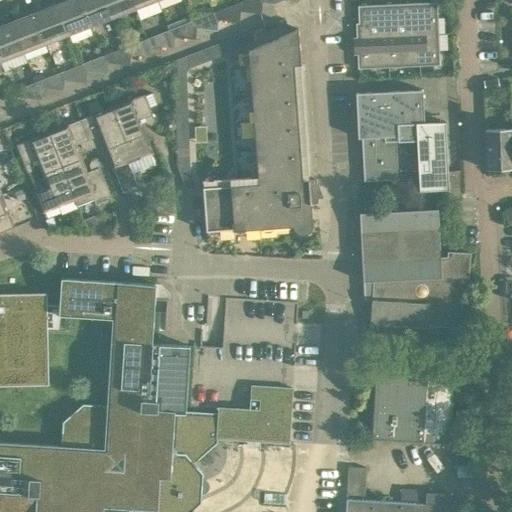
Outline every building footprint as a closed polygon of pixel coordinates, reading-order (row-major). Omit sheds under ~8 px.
[(80,0),(64,0),(56,3),(68,34),(90,26),(80,0)] [(80,0),(90,26),(112,17),(105,0),(80,0)] [(131,0),(105,0),(112,17),(135,8),(131,0)] [(131,0),(135,8),(156,0),(131,0)] [(258,0),(245,0),(237,3),(237,11),(240,12),(262,13),(262,3),(259,2),(258,0)] [(359,23),(356,23),(357,41),(362,40),(362,51),(358,51),(358,69),(441,64),(438,18),(437,1),(358,6),(358,7),(359,23)] [(56,3),(33,12),(45,43),(68,34),(56,3)] [(237,3),(214,12),(215,21),(218,21),(240,22),(240,12),(237,11),(237,3)] [(33,12),(11,21),(23,52),(45,43),(33,12)] [(214,12),(193,20),(193,29),(196,29),(218,31),(218,21),(215,21),(214,12)] [(193,20),(191,21),(190,17),(167,26),(169,29),(171,29),(170,37),(174,37),(196,39),(196,29),(193,29),(193,20)] [(1,60),(23,52),(11,21),(0,24),(0,63),(2,63),(1,60)] [(313,224),(313,223),(312,203),(318,203),(317,179),(300,180),(300,174),(302,174),(294,64),(301,63),(299,28),(249,51),(251,83),(258,83),(259,93),(252,93),(253,111),(260,110),(261,120),(254,121),(255,138),(262,138),(263,148),(256,148),(258,166),(265,165),(265,175),(258,176),(259,183),(204,187),(206,224),(218,224),(218,230),(293,225),(293,226),(294,228),(295,230),(297,232),(298,233),(299,233),(301,234),(303,234),(305,234),(307,233),(309,232),(311,231),(312,229),(312,228),(313,226),(313,224)] [(171,29),(169,29),(149,37),(149,46),(152,47),(173,48),(174,37),(170,37),(171,29)] [(149,37),(127,46),(126,55),(130,55),(152,56),(152,47),(149,46),(149,37)] [(236,38),(175,62),(179,166),(185,183),(191,181),(187,72),(188,69),(240,49),(236,38)] [(127,46),(105,54),(105,63),(108,64),(129,65),(130,55),(126,55),(127,46)] [(105,54),(83,63),(83,72),(86,72),(108,73),(108,64),(105,63),(105,54)] [(83,63),(61,72),(60,80),(64,80),(85,81),(86,72),(83,72),(83,63)] [(33,75),(35,82),(39,80),(39,89),(42,89),(64,90),(64,80),(60,80),(61,72),(45,78),(42,71),(33,75)] [(500,87),(498,78),(484,81),(486,89),(500,87)] [(39,80),(35,82),(16,90),(19,98),(42,99),(42,89),(39,89),(39,80)] [(446,120),(438,121),(437,116),(425,116),(424,89),(356,93),(358,116),(361,116),(365,181),(419,178),(420,189),(449,188),(450,199),(460,198),(459,171),(448,172),(446,120)] [(144,95),(112,107),(125,141),(145,134),(139,120),(144,118),(146,122),(150,124),(155,122),(144,95)] [(112,107),(80,119),(91,148),(96,146),(98,141),(96,136),(101,134),(106,148),(125,141),(112,107)] [(80,119),(49,131),(62,166),(81,158),(75,144),(80,143),(82,147),(86,150),(91,148),(80,119)] [(487,169),(511,168),(511,128),(486,129),(487,169)] [(37,160),(42,174),(62,166),(49,131),(16,144),(28,173),(32,171),(34,165),(32,162),(37,160)] [(125,141),(106,148),(123,191),(138,185),(129,162),(152,153),(145,134),(125,141)] [(87,172),(81,158),(62,166),(76,199),(91,193),(96,204),(111,198),(96,158),(91,160),(89,166),(91,170),(87,172)] [(62,166),(42,174),(47,187),(43,189),(41,184),(36,181),(31,183),(43,213),(76,199),(62,166)] [(0,194),(0,232),(14,227),(1,194),(0,194)] [(365,299),(372,300),(371,325),(429,328),(430,326),(450,327),(449,335),(465,335),(470,253),(447,251),(447,257),(440,257),(438,215),(359,218),(363,281),(364,281),(365,299)] [(94,219),(86,222),(90,234),(100,235),(94,219)] [(219,438),(219,413),(186,411),(190,346),(153,343),(155,305),(156,300),(156,284),(62,278),(60,303),(47,303),(47,292),(0,293),(0,385),(49,384),(48,327),(112,325),(106,404),(84,402),(63,421),(62,445),(0,440),(0,511),(192,511),(202,503),(203,493),(205,493),(206,492),(207,492),(209,490),(210,488),(210,486),(210,485),(209,482),(208,481),(207,480),(206,479),(204,478),(204,473),(195,462),(210,449),(216,444),(218,443),(218,442),(219,438)] [(454,370),(428,368),(375,365),(370,439),(449,444),(454,370)] [(250,410),(219,408),(219,413),(219,438),(248,440),(248,444),(256,445),(261,441),(289,442),(289,443),(291,443),(294,388),(251,386),(250,408),(251,408),(250,410)] [(461,445),(470,446),(471,446),(471,436),(461,435),(461,445)] [(366,467),(348,466),(346,495),(364,496),(366,467)] [(287,493),(262,492),(262,505),(286,506),(287,493)] [(458,511),(459,505),(346,497),(344,511),(458,511)]
